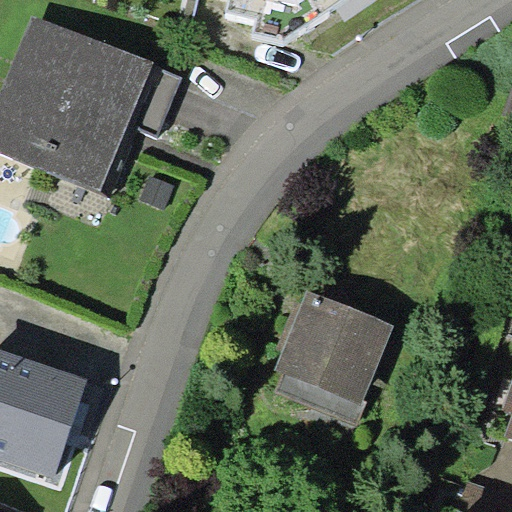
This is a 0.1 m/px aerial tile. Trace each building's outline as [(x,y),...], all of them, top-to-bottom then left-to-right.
[(219,0),(216,20),(273,34),(330,0),(219,0)] [(162,84),(27,28),(0,91),(0,160),(110,206),(162,84)] [(382,333),(295,299),(264,380),(351,414),(382,333)] [(70,391),(0,367),(0,463),(40,477),(70,391)] [(511,389),(494,444),(511,449),(511,389)]
